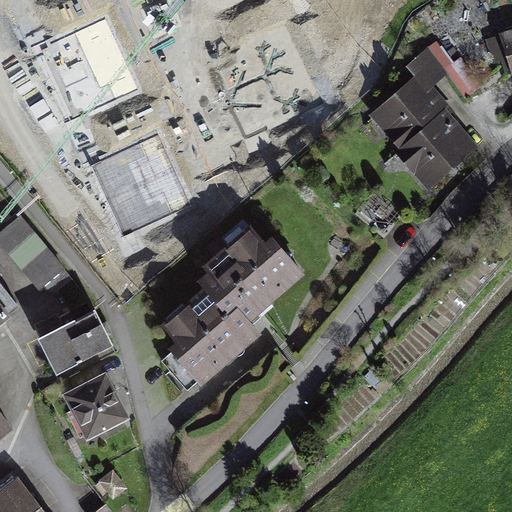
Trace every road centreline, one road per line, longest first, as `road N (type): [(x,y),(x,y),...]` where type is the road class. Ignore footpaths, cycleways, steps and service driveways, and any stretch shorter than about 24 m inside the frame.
road 1 (residential): [(181,511),(276,419),(511,157)]
road 2 (residential): [(115,310),(166,511)]
